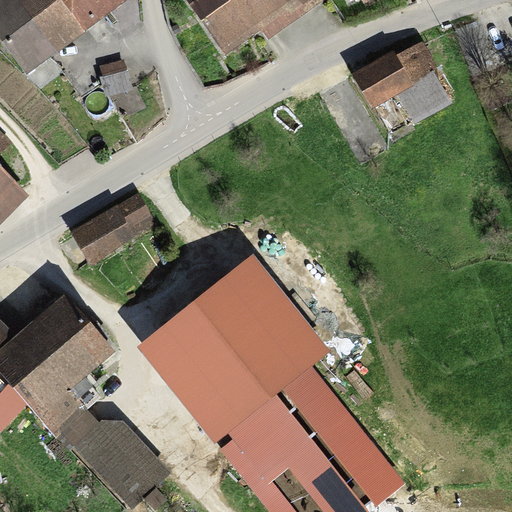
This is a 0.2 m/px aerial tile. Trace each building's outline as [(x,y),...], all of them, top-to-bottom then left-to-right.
[(128,0),(0,0),(0,39),(26,75),(128,0)] [(189,0),(221,48),(294,0),(189,0)] [(448,105),(417,43),(353,75),(385,136),(448,105)] [(129,86),(123,63),(98,70),(104,93),(129,86)] [(486,109),(499,103),(494,92),(481,98),(486,109)] [(0,217),(21,196),(0,175),(0,153),(8,145),(0,136),(0,217)] [(135,194),(114,207),(129,230),(148,218),(135,194)] [(111,208),(49,243),(68,276),(129,241),(111,208)] [(251,265),(145,350),(276,511),(350,511),(411,464),(251,265)] [(107,351),(57,295),(0,346),(0,379),(54,439),(86,411),(65,388),(107,351)] [(95,422),(67,450),(126,511),(133,511),(163,484),(161,467),(118,421),(95,422)]
